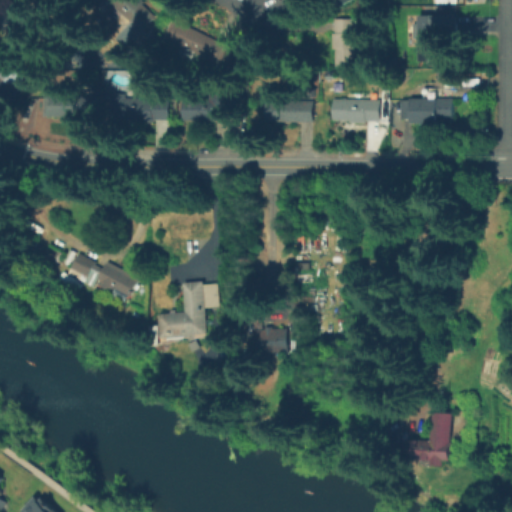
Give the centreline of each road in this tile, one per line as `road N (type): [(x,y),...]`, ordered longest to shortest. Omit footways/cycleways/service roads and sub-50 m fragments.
road 1 (tertiary): [(511,171),(109,164)]
road 2 (residential): [(509,0),(511,171)]
